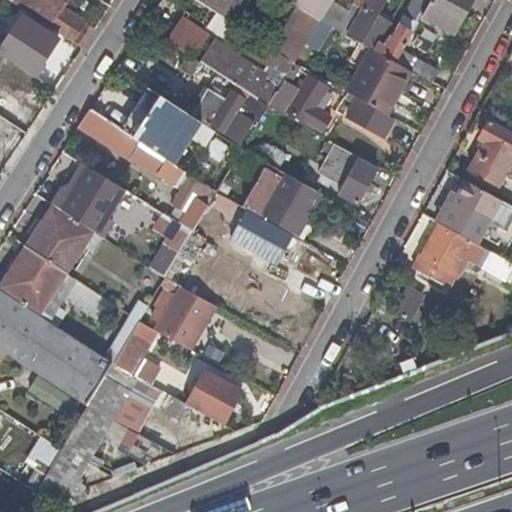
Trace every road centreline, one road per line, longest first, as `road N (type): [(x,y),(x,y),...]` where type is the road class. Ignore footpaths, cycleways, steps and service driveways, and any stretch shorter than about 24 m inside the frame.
road 1 (residential): [(511,20),(301,379)]
road 2 (residential): [(0,198),(124,0)]
road 3 (motorway): [(511,439),(303,511)]
